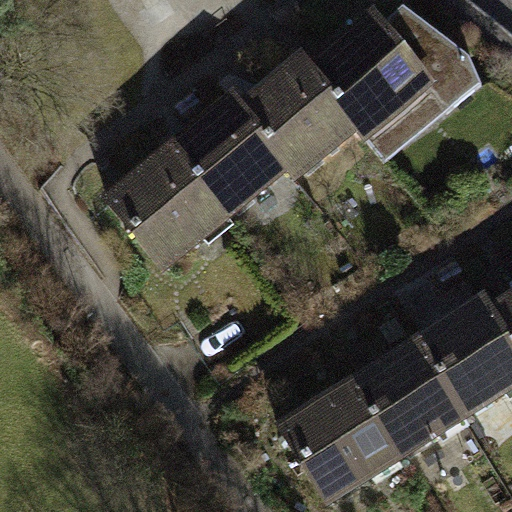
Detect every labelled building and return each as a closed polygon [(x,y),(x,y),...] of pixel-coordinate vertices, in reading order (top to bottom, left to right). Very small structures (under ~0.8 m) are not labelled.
[(372,15),(310,69),(364,131),(393,163),(481,88),(461,51),(409,10),(385,30),(372,15)] [(301,58),(239,111),(293,173),(302,184),(364,131),(310,69),(301,58)] [(230,100),(168,153),(231,226),(293,173),(239,111),(230,100)] [(168,153),(107,206),(170,279),(231,226),(168,153)] [(511,293),(493,305),(511,335),(511,293)] [(487,296),(417,341),(468,421),(511,393),(511,335),(493,305),(487,296)] [(417,341),(346,385),(398,466),(468,421),(417,341)] [(346,385),(276,429),(327,510),(398,466),(346,385)]
